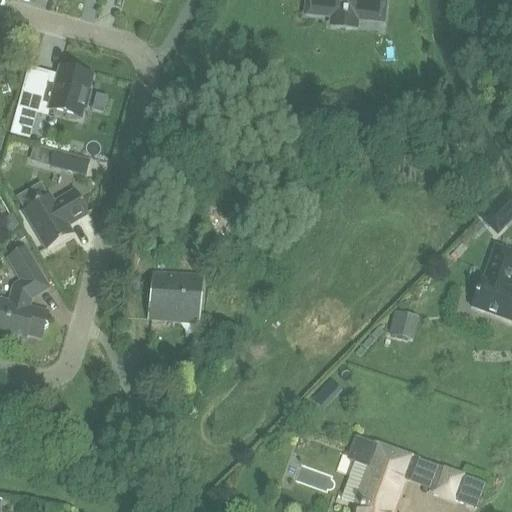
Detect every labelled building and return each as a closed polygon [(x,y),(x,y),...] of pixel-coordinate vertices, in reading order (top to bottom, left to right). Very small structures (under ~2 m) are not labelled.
[(308,0),(307,15),(333,18),(332,26),(355,28),(356,20),(382,23),(384,0),(308,0)] [(29,71),(18,110),(34,114),(39,115),(41,107),(50,110),(49,112),(80,120),(83,111),(85,111),(90,93),(88,93),(92,78),(61,70),(57,85),(48,83),(49,77),(29,71)] [(11,135),(27,140),(29,133),(13,129),(11,135)] [(50,153),(46,168),(81,178),(86,162),(50,153)] [(217,182),(212,205),(243,213),(248,189),(217,182)] [(47,252),(71,238),(64,225),(69,223),(71,225),(87,215),(74,193),(53,206),(49,198),(24,213),(47,252)] [(497,235),(511,219),(511,198),(506,193),(481,219),(497,235)] [(14,232),(19,241),(26,237),(21,228),(14,232)] [(130,293),(130,289),(141,246),(123,242),(112,289),(130,293)] [(481,281),(471,308),(511,323),(511,292),(508,291),(511,280),(511,254),(496,248),(484,282),(481,281)] [(46,287),(39,275),(25,251),(8,260),(22,284),(14,288),(10,304),(1,302),(0,304),(0,334),(24,342),(26,336),(40,340),(42,332),(47,329),(45,323),(47,315),(24,308),(27,298),(46,287)] [(198,326),(202,289),(203,277),(153,276),(148,322),(198,326)] [(408,341),(414,318),(394,313),(388,336),(408,341)] [(340,393),(331,384),(325,390),(335,398),(340,393)] [(355,463),(341,501),(356,507),(355,511),(391,511),(392,511),(404,480),(410,482),(417,463),(418,461),(375,446),(375,447),(356,440),(348,461),(355,463)] [(442,470),(433,495),(453,502),(462,478),(442,470)]
